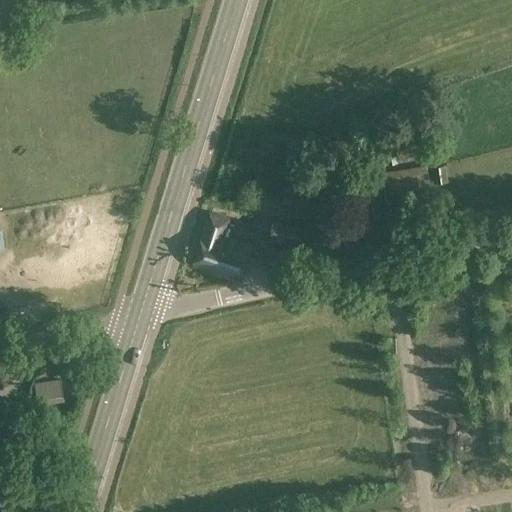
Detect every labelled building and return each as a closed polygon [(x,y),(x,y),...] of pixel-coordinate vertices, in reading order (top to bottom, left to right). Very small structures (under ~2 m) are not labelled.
[(427,165),(383,172),(385,180),(428,172),(427,165)] [(432,167),(434,183),(448,181),(446,166),(432,167)] [(368,199),(387,195),(384,176),(345,184),(347,196),(367,192),(368,199)] [(286,178),(282,204),(335,211),(339,185),(286,178)] [(390,207),(375,210),(379,227),(394,224),(390,207)] [(223,237),(229,218),(209,212),(193,265),(242,279),(252,246),(223,237)] [(273,220),(271,239),(314,245),(317,229),(300,226),(300,224),(273,220)] [(270,242),(267,261),(292,265),(294,246),(270,242)] [(64,401),(61,379),(36,383),(39,405),(64,401)] [(0,409),(0,435),(38,426),(33,405),(3,411),(2,409),(0,409)]
